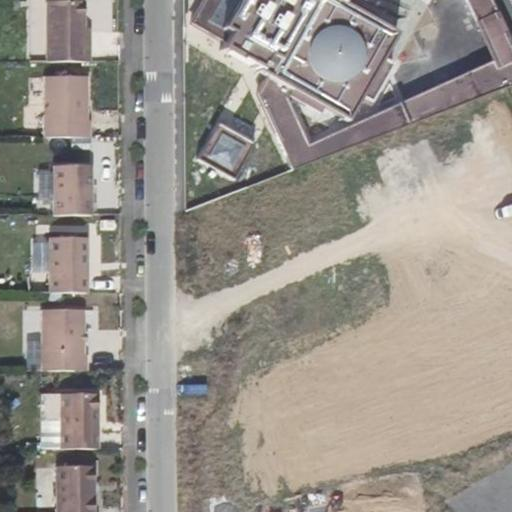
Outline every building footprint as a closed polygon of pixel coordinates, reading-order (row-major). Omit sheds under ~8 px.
[(291,173),(314,164),(306,147),(285,101),(287,98),(317,115),(320,110),(345,124),(359,99),(369,104),(390,67),(380,61),(394,37),(369,22),(372,17),(342,0),(339,4),(331,0),(200,0),(203,2),(190,26),(224,46),(221,51),(258,72),(257,74),(266,79),(256,97),(291,173)] [(493,10),(488,0),(465,0),(474,19),(493,10)] [(45,6),(46,64),(88,65),(87,49),(82,49),(81,6),(45,6)] [(492,27),(496,16),(493,10),(474,19),(480,32),(492,27)] [(469,81),(478,101),(511,87),(511,58),(505,56),(480,68),(483,75),(469,81)] [(480,68),(466,74),(469,81),(483,75),(480,68)] [(466,74),(306,147),(314,164),(478,101),(469,81),(466,74)] [(43,81),(42,139),(89,139),(88,124),(85,124),(84,81),(43,81)] [(232,183),(252,146),(216,126),(196,163),(232,183)] [(53,169),(52,218),(89,218),(89,168),(53,169)] [(49,241),(48,295),(85,295),(85,241),(49,241)] [(82,358),(82,313),(40,314),(40,374),(85,374),(86,358),(82,358)] [(40,314),(23,314),(23,374),(40,374),(40,314)] [(61,399),(61,451),(96,452),(97,399),(61,399)] [(56,469),(56,511),(92,511),(92,469),(56,469)]
